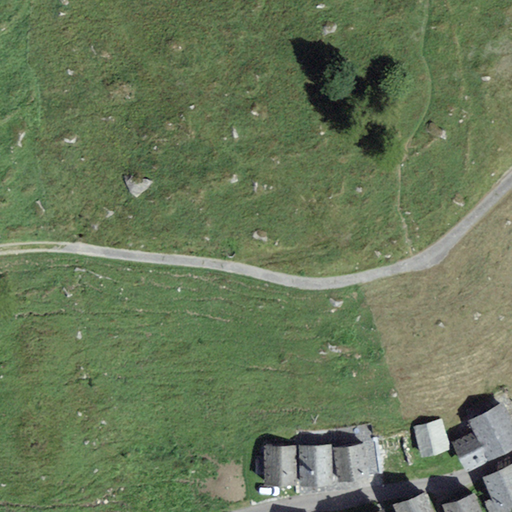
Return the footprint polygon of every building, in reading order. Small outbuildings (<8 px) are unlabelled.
[(511,450),(511,422),(502,403),(466,421),(473,433),(451,444),(467,474),(511,450)] [(450,449),(441,420),(413,429),(422,458),(450,449)] [(331,488),(331,445),(298,446),(299,488),(331,488)] [(364,445),(334,448),(337,483),(368,480),(364,445)] [(296,486),(294,446),(262,448),(264,488),(296,486)] [(511,505),(511,463),(481,478),(491,499),(484,502),(488,511),(508,511),(507,508),(511,505)] [(434,511),(425,492),(393,505),(395,511),(434,511)] [(481,511),(474,494),(442,507),(444,511),(481,511)]
